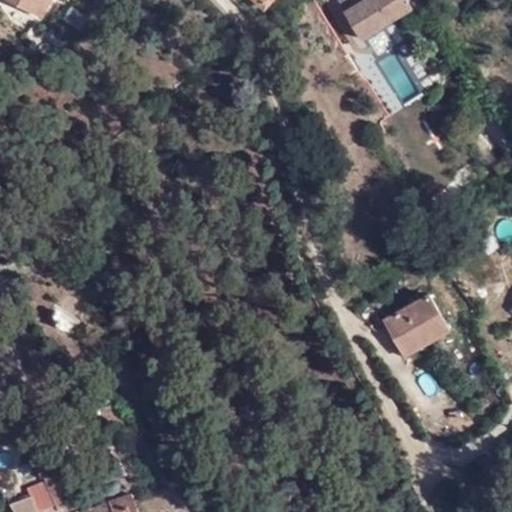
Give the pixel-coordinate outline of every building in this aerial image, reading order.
[(0,0),(38,20),(48,0),(0,0)] [(368,0),(344,15),(362,43),(413,10),(407,0),(368,0)] [(91,24),(72,10),(62,25),(81,38),(91,24)] [(406,357),(450,329),(426,293),(383,323),(406,357)] [(23,439),(33,465),(43,460),(33,435),(32,434),(31,431),(22,435),(23,439)] [(33,465),(38,476),(51,470),(46,459),(43,460),(33,465)] [(65,505),(51,470),(38,476),(42,487),(51,510),(65,505)] [(51,511),(52,511),(51,510),(42,487),(28,492),(32,501),(14,508),(15,511),(51,511)] [(138,511),(133,497),(109,506),(110,510),(105,511),(138,511)]
